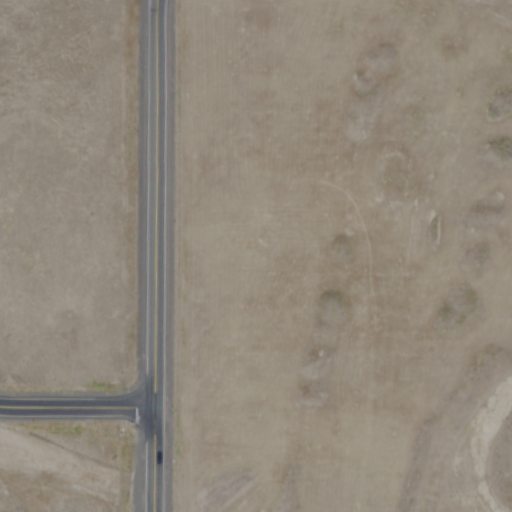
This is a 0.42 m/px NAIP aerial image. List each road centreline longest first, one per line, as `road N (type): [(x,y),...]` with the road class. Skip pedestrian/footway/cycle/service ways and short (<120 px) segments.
road 1 (tertiary): [(153,511),(161,0)]
road 2 (tertiary): [(0,403),(154,408)]
